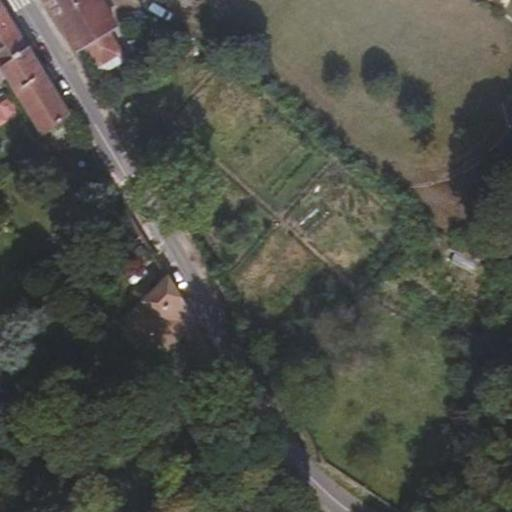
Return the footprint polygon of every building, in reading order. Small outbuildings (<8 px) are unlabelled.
[(30,47),(1,0),(0,0),(0,62),(1,65),(30,47)] [(94,0),(51,0),(78,44),(82,42),(104,29),(109,26),(94,0)] [(119,55),(104,29),(82,42),(98,68),(119,55)] [(70,114),(30,47),(1,65),(0,66),(0,79),(8,75),(40,131),(70,114)] [(479,269),(484,256),(449,241),(443,255),(479,269)] [(163,355),(185,335),(196,325),(169,279),(128,318),(163,355)] [(199,357),(211,350),(196,325),(185,335),(199,357)] [(47,388),(40,394),(49,401),(56,394),(47,388)] [(40,394),(28,408),(49,425),(55,430),(67,417),(61,411),(49,401),(40,394)] [(61,411),(67,417),(74,409),(68,403),(61,411)]
